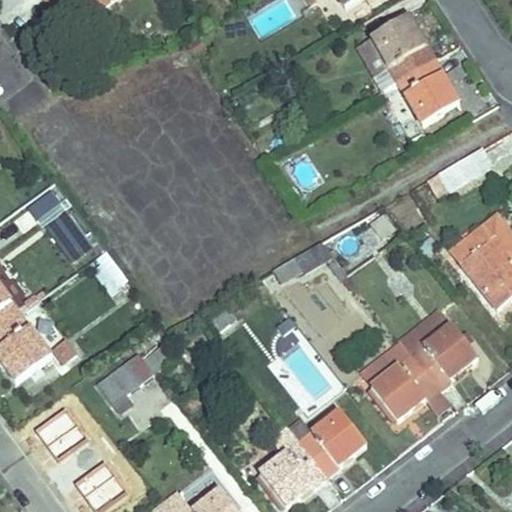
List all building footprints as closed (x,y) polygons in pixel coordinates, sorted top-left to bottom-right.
[(0,0),(0,9),(8,23),(20,16),(30,33),(38,45),(83,18),(71,0),(0,0)] [(346,0),(304,0),(316,28),(352,13),(346,0)] [(30,33),(20,16),(8,23),(18,40),(30,33)] [(397,39),(354,56),(370,95),(353,102),(357,113),(415,85),(397,39)] [(434,129),(415,85),(357,113),(368,139),(385,132),(391,146),(434,129)] [(440,175),(450,194),(491,170),(480,151),(440,175)] [(292,179),(314,189),(322,171),(300,161),(292,179)] [(54,234),(35,210),(15,226),(33,250),(54,234)] [(446,246),(459,264),(493,237),(510,259),(511,257),(511,237),(492,211),(446,246)] [(387,213),(366,223),(374,243),(396,233),(387,213)] [(493,237),(459,264),(499,315),(511,305),(511,257),(510,259),(493,237)] [(292,281),(314,262),(305,252),(277,265),(287,276),(292,281)] [(287,276),(277,265),(254,277),(261,289),(287,276)] [(400,337),(411,353),(450,325),(438,309),(400,337)] [(0,316),(0,372),(27,351),(0,316)] [(304,415),(342,391),(297,323),(260,347),(304,415)] [(411,353),(439,393),(463,375),(451,358),(466,347),(450,325),(411,353)] [(356,370),(368,386),(411,353),(400,337),(356,370)] [(157,344),(144,361),(160,373),(173,356),(157,344)] [(479,364),(466,347),(451,358),(463,375),(479,364)] [(126,352),(109,367),(120,380),(137,364),(126,352)] [(411,353),(368,386),(396,425),(426,403),(439,393),(411,353)] [(120,380),(109,367),(102,359),(70,388),(89,409),(120,380)] [(392,428),(396,425),(368,386),(364,389),(392,428)] [(450,410),(439,393),(426,403),(437,419),(450,410)] [(293,439),(323,481),(355,458),(343,442),(357,431),(338,406),(293,439)] [(284,510),(323,481),(293,439),(280,421),(262,435),(274,452),(253,467),(284,510)] [(343,442),(355,458),(369,448),(357,431),(343,442)] [(253,467),(249,470),(279,511),(281,511),(284,510),(253,467)] [(222,511),(229,507),(214,488),(189,507),(175,488),(162,498),(173,511),(222,511)] [(173,511),(162,498),(148,508),(150,511),(173,511)]
